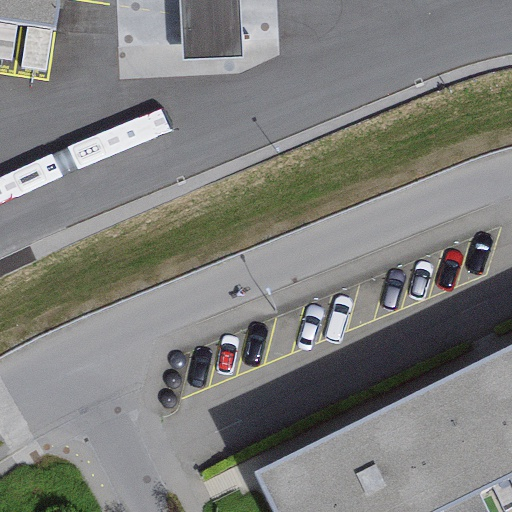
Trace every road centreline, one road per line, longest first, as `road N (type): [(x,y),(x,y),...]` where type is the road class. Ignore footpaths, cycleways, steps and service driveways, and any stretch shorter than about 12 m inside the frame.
road 1 (unclassified): [(0,221),(436,38),(511,24)]
road 2 (residential): [(0,398),(81,355),(158,511)]
